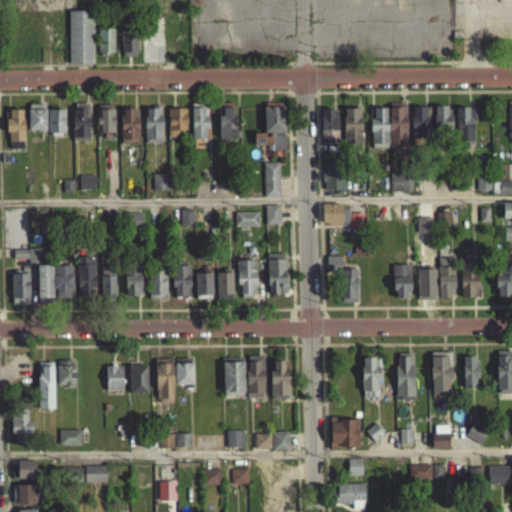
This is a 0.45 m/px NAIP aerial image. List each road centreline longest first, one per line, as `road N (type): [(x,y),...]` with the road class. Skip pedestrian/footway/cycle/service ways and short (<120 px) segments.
road 1 (residential): [(511,73),(0,76)]
road 2 (residential): [(511,324),(0,327)]
road 3 (residential): [(302,76),(314,511)]
